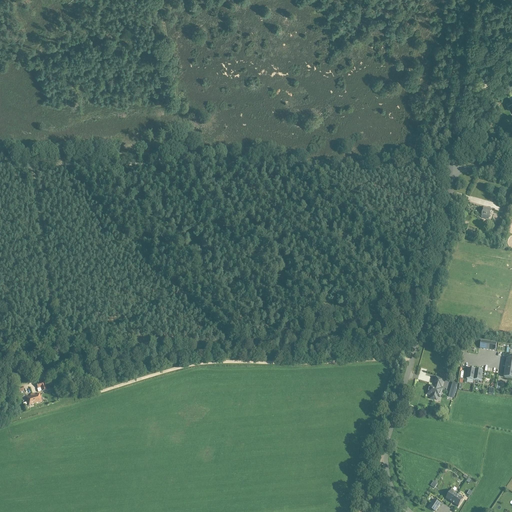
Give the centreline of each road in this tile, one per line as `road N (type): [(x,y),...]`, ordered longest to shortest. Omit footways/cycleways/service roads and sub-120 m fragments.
road 1 (track): [(450,167),(0,163)]
road 2 (tertiary): [(409,511),(394,495),(384,456),(445,242),(450,167)]
road 3 (track): [(31,163),(62,379)]
road 4 (tertiary): [(450,167),(472,0)]
road 5 (track): [(158,0),(186,164)]
